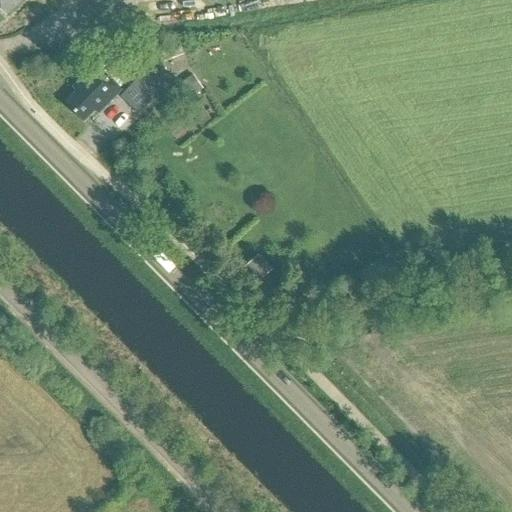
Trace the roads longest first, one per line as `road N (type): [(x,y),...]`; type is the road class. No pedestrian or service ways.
road 1 (secondary): [(407,511),(0,101)]
road 2 (unclassified): [(227,511),(0,283)]
